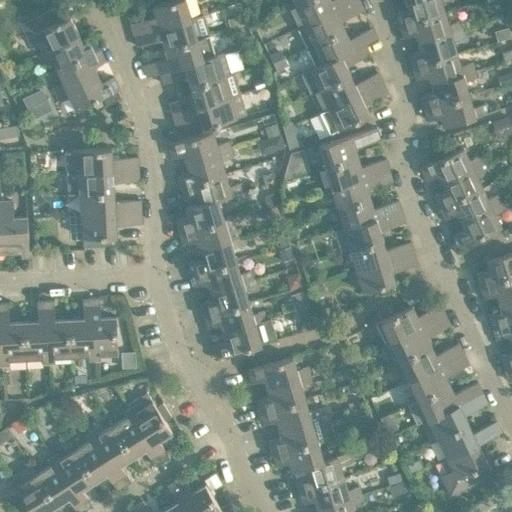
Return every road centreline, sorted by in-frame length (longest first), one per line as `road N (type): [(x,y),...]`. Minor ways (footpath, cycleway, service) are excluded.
road 1 (residential): [(511,413),(421,240),(402,175),(406,100),(376,0)]
road 2 (residential): [(160,276),(144,110),(96,0)]
road 3 (residential): [(269,511),(172,330),(160,276)]
road 4 (residential): [(0,284),(160,276)]
